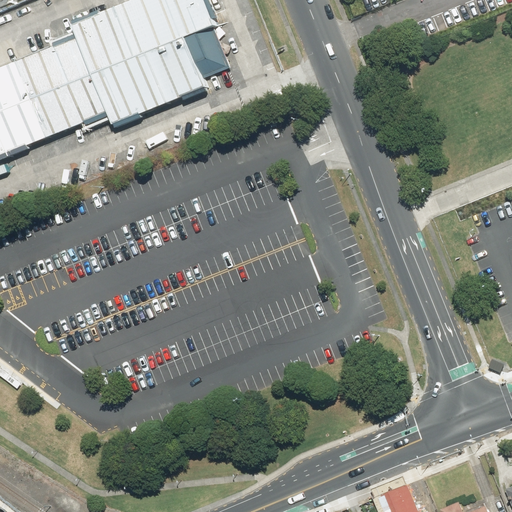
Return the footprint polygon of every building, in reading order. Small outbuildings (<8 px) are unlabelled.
[(221,29),(209,0),(136,0),(79,23),(85,40),(0,73),(0,162),(113,118),(117,129),(208,93),(201,75),(228,65),(215,32),(221,29)] [(492,360),(488,368),(500,373),(504,365),(492,360)] [(0,368),(0,376),(18,389),(22,384),(0,368)] [(418,511),(407,485),(372,499),(377,511),(418,511)] [(460,499),(443,506),(444,511),(487,511),(484,503),(464,510),(460,499)]
